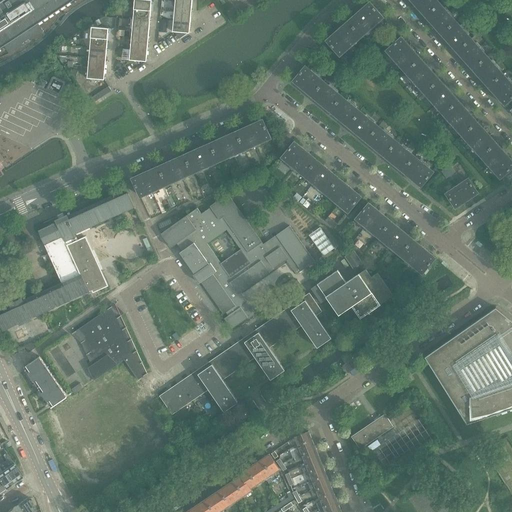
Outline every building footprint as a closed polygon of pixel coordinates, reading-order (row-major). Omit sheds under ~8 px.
[(0,0),(0,49),(7,45),(11,52),(12,53),(19,44),(29,40),(33,35),(33,34),(44,32),(44,31),(43,31),(38,24),(74,0),(0,0)] [(151,0),(134,0),(134,9),(151,11),(152,0),(151,0)] [(426,16),(440,4),(436,0),(411,0),(416,6),(423,13),(426,16)] [(175,1),(174,11),(191,13),(192,3),(175,1)] [(370,2),(348,21),(362,36),(383,17),(370,2)] [(442,34),(456,21),(440,4),(426,16),(429,20),(431,22),(435,27),(442,34)] [(134,9),(133,19),(150,21),(151,12),(151,11),(134,9)] [(174,11),(174,21),(191,23),(191,13),(174,11)] [(133,19),(132,30),(149,31),(150,21),(133,19)] [(174,21),(173,32),(175,32),(179,39),(188,33),(189,34),(190,34),(191,23),(174,21)] [(348,21),(327,40),(340,56),(362,36),(348,21)] [(472,39),(456,21),(442,34),(448,41),(454,48),(457,52),(472,39)] [(92,27),(91,38),(108,39),(109,29),(92,27)] [(132,30),(131,40),(148,41),(149,31),(132,30)] [(401,37),(386,51),(405,72),(420,59),(401,37)] [(91,38),(90,48),(107,49),(108,40),(108,39),(91,38)] [(487,57),(472,39),(457,52),(460,55),(467,63),(468,64),(473,70),(487,57)] [(131,40),(130,50),(147,51),(148,41),(131,40)] [(90,48),(89,58),(106,59),(107,49),(90,48)] [(130,50),(129,60),(147,62),(147,51),(130,50)] [(486,83),(489,87),(503,74),(487,57),(473,70),(479,76),(486,83)] [(89,58),(88,68),(105,70),(106,59),(89,58)] [(405,72),(424,93),(439,80),(420,59),(405,72)] [(309,94),(312,96),(324,82),(306,67),(305,66),(293,81),(300,87),(309,94)] [(88,68),(87,79),(104,80),(105,70),(88,68)] [(511,84),(503,74),(489,87),(492,91),(499,98),(505,105),(511,98),(511,84)] [(54,77),(48,89),(60,95),(65,83),(54,77)] [(42,80),(39,86),(44,88),(47,82),(42,80)] [(424,93),(443,115),(458,101),(439,80),(424,93)] [(342,97),(324,82),(312,96),(315,99),(324,107),(330,111),(342,97)] [(336,116),(345,124),(348,126),(360,112),(342,97),(330,111),(336,116)] [(458,101),(443,115),(462,136),(478,122),(458,101)] [(348,126),(352,129),(361,137),(366,141),(379,127),(360,112),(348,126)] [(263,120),(237,131),(245,150),(271,138),(263,120)] [(478,122),(462,136),(481,157),(497,144),(478,122)] [(379,127),(366,141),(372,146),(379,152),(381,154),(385,157),(397,142),(379,127)] [(237,131),(211,143),(219,162),(245,150),(237,131)] [(282,157),(304,176),(317,160),(295,142),(282,157)] [(397,142),(385,157),(388,159),(397,167),(403,172),(415,157),(397,142)] [(211,143),(185,155),(193,173),(219,162),(211,143)] [(511,161),(497,144),(481,157),(501,178),(511,168),(511,161)] [(185,155),(159,167),(167,185),(193,173),(185,155)] [(415,157),(403,172),(408,176),(418,184),(421,187),(431,174),(433,172),(415,157)] [(0,177),(9,172),(6,168),(0,159),(0,177)] [(317,160),(304,176),(326,194),(339,179),(317,160)] [(159,167),(133,178),(141,197),(167,185),(159,167)] [(449,167),(442,172),(446,179),(454,174),(449,167)] [(361,197),(339,179),(326,194),(349,212),(361,197)] [(468,179),(446,194),(455,208),(478,193),(468,179)] [(68,215),(56,221),(57,223),(54,224),(49,226),(50,226),(39,231),(62,283),(64,288),(83,279),(89,292),(93,291),(94,292),(108,286),(102,271),(102,272),(101,270),(100,268),(101,268),(86,236),(78,240),(75,234),(135,207),(129,194),(126,195),(124,191),(68,216),(68,215)] [(199,210),(198,208),(197,209),(181,220),(161,234),(171,248),(177,244),(183,251),(180,253),(181,253),(195,274),(194,275),(199,283),(201,282),(224,315),(226,313),(229,316),(225,319),(228,323),(232,329),(248,318),(248,319),(259,312),(257,309),(251,300),(246,303),(240,294),(246,290),(270,273),(274,269),(275,270),(287,261),(288,263),(297,275),(315,262),(290,226),(267,242),(264,245),(228,194),(219,200),(211,206),(210,206),(211,208),(205,212),(202,214),(200,212),(199,210)] [(356,219),(378,237),(391,222),(369,203),(356,219)] [(328,217),(325,221),(335,228),(338,225),(328,217)] [(413,240),(391,222),(378,237),(401,255),(413,240)] [(320,228),(309,235),(324,256),(335,248),(320,228)] [(147,238),(143,240),(149,253),(153,251),(147,238)] [(413,240),(401,255),(423,274),(435,258),(413,240)] [(363,245),(360,249),(364,253),(368,248),(363,245)] [(354,251),(345,257),(353,269),(362,263),(354,251)] [(49,254),(43,257),(47,264),(52,262),(49,254)] [(338,270),(311,289),(321,303),(328,299),(339,315),(352,306),(360,318),(394,296),(378,273),(371,277),(366,269),(351,280),(352,281),(351,282),(348,284),(338,270)] [(11,304),(13,311),(0,316),(0,323),(3,331),(20,323),(20,325),(31,320),(31,319),(89,292),(83,279),(64,288),(62,283),(23,301),(22,299),(20,300),(19,301),(18,299),(13,302),(14,303),(12,304),(12,303),(11,304)] [(297,280),(288,287),(291,292),(301,285),(297,280)] [(225,412),(239,402),(223,380),(256,358),(271,380),(285,370),(270,348),(302,326),(318,348),(332,338),(316,316),(322,312),(309,293),(243,339),(160,396),(173,415),(209,390),(225,412)] [(91,362),(88,364),(89,368),(89,369),(90,369),(95,380),(94,380),(94,381),(124,360),(125,360),(138,380),(144,376),(148,374),(148,373),(147,373),(142,363),(143,362),(142,362),(137,351),(138,351),(137,350),(137,351),(132,340),(132,339),(131,339),(126,328),(127,328),(127,327),(126,328),(121,317),(122,316),(121,315),(120,316),(112,308),(112,307),(72,334),(73,334),(74,334),(82,342),(81,343),(82,344),(82,343),(87,354),(87,355),(88,355),(91,362)] [(511,357),(507,350),(500,339),(511,330),(511,321),(496,308),(425,357),(467,424),(511,408),(511,357)] [(34,343),(25,346),(28,351),(36,347),(34,343)] [(40,357),(24,367),(25,368),(26,370),(25,370),(32,377),(36,386),(37,386),(38,387),(38,388),(54,377),(40,357)] [(358,366),(356,364),(358,362),(355,358),(343,366),(346,371),(349,369),(350,371),(354,369),(358,366)] [(51,407),(52,408),(68,397),(54,377),(38,388),(39,390),(46,397),(50,406),(50,405),(51,407)] [(81,383),(72,390),(75,394),(84,388),(81,383)] [(101,445),(99,448),(100,451),(123,469),(126,470),(129,469),(168,442),(169,440),(168,437),(152,414),(150,412),(147,413),(101,445)] [(361,448),(393,427),(385,414),(372,423),(352,437),(360,449),(361,449),(361,448)] [(312,440),(311,436),(309,431),(295,437),(298,445),(312,440)] [(298,445),(300,449),(295,451),(297,456),(316,448),(312,440),(298,445)] [(316,448),(297,456),(299,461),(304,459),(305,463),(319,457),(316,448)] [(269,454),(255,464),(264,478),(279,469),(269,454)] [(4,462),(8,468),(17,481),(23,477),(7,455),(4,457),(6,460),(4,462)] [(305,463),(307,467),(302,469),(304,474),(323,466),(319,457),(305,463)] [(0,463),(0,469),(11,485),(17,481),(8,468),(4,462),(1,464),(0,463)] [(382,463),(376,467),(383,477),(388,473),(387,472),(382,463)] [(241,474),(241,476),(250,488),(264,478),(255,464),(240,474),(241,474)] [(323,466),(304,474),(306,479),(311,477),(313,481),(327,475),(323,466)] [(298,467),(288,470),(289,473),(290,475),(299,471),(298,467)] [(0,469),(0,481),(5,489),(11,485),(0,469)] [(313,481),(314,484),(309,486),(311,491),(330,484),(327,475),(313,481)] [(241,476),(227,485),(237,499),(251,490),(250,488),(241,476)] [(330,484),(311,491),(313,496),(318,494),(320,498),(334,492),(330,484)] [(227,485),(213,495),(223,509),(237,499),(227,485)] [(334,492),(320,498),(321,502),(317,504),(319,509),(337,501),(334,492)] [(290,498),(278,506),(279,508),(293,499),(291,493),(288,494),(290,498)] [(213,495),(199,504),(204,511),(218,511),(223,509),(213,495)] [(28,498),(19,504),(25,511),(34,511),(35,511),(30,499),(28,498)] [(286,506),(288,509),(296,504),(294,501),(286,506)] [(337,501),(319,509),(319,511),(324,511),(325,511),(336,511),(341,510),(337,501)]
